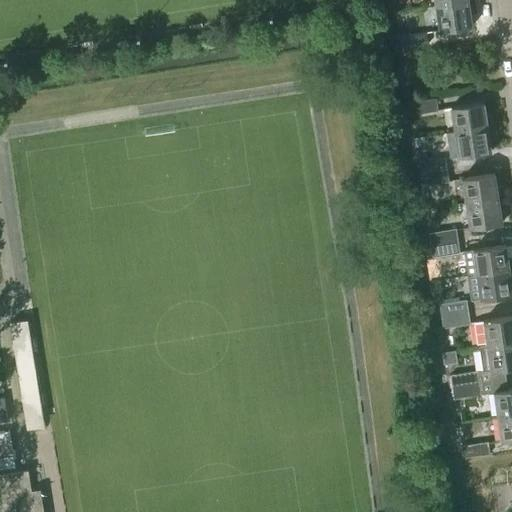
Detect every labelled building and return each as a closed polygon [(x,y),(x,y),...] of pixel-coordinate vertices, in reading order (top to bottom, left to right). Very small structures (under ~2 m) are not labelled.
[(473,0),(468,0),(435,5),(438,30),(472,25),(469,10),(475,9),(473,0)] [(398,35),(400,47),(427,43),(425,31),(398,35)] [(408,101),(410,113),(437,109),(435,97),(408,101)] [(450,106),(454,131),(493,125),(491,115),(485,116),(483,101),(450,106)] [(493,125),(454,131),(457,155),(490,150),(488,136),(494,135),(493,125)] [(417,160),(419,172),(446,168),(444,156),(417,160)] [(446,168),(419,172),(420,184),(447,180),(446,168)] [(461,177),(464,202),(503,196),(502,186),(496,187),(494,172),(461,177)] [(503,196),(464,202),(468,226),(501,221),(499,207),(505,206),(503,196)] [(428,231),(429,243),(456,239),(454,227),(428,231)] [(456,239),(429,243),(431,255),(458,251),(456,239)] [(471,248),(463,249),(467,274),(475,273),(511,267),(511,257),(507,258),(504,243),(471,248)] [(511,267),(475,273),(467,274),(471,298),(479,297),(511,292),(510,278),(511,277),(511,267)] [(438,302),(440,314),(467,310),(465,298),(438,302)] [(467,310),(440,314),(442,326),(469,322),(467,310)] [(478,345),(486,344),(511,339),(511,314),(482,319),(482,320),(474,321),(478,345)] [(43,428),(27,319),(9,322),(25,430),(43,428)] [(511,339),(486,344),(489,368),(511,364),(511,339)] [(449,373),(451,385),(478,381),(476,369),(449,373)] [(478,381),(451,385),(453,397),(479,393),(478,381)] [(511,387),(493,390),(496,415),(511,412),(511,387)] [(511,412),(496,415),(500,439),(511,437),(511,412)] [(8,430),(0,430),(0,468),(13,466),(8,430)] [(460,444),(462,457),(488,453),(487,440),(460,444)] [(25,470),(0,473),(0,511),(37,511),(35,498),(30,499),(25,470)]
